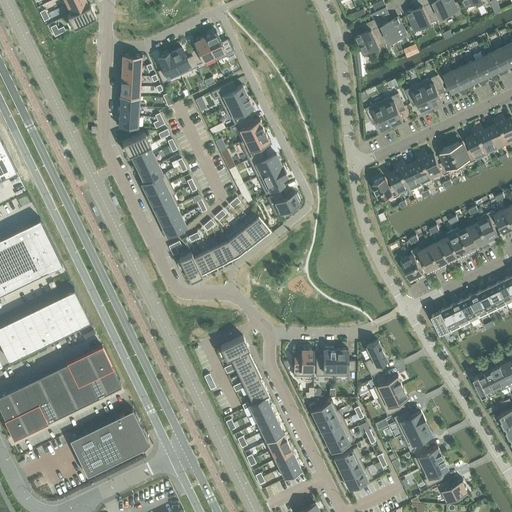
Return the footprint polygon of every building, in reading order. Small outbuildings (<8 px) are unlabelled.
[(85,0),(70,0),(66,2),(70,12),(87,3),(85,0)] [(431,22),(436,20),(427,0),(413,0),(416,7),(407,11),(415,29),(422,26),(423,28),(432,24),(431,22)] [(427,0),(436,20),(442,17),(443,19),(452,15),(451,13),(457,10),(452,0),(427,0)] [(70,12),(66,14),(72,25),(95,14),(89,2),(87,3),(70,12)] [(386,13),(374,19),(385,43),(391,41),(392,43),(401,38),(400,36),(406,33),(398,16),(389,20),(386,13)] [(380,46),(385,43),(374,19),(362,24),(365,31),(356,35),(364,53),(371,50),(372,52),(381,48),(380,46)] [(215,29),(205,34),(214,54),(216,59),(227,54),(226,52),(233,49),(227,36),(221,39),(216,29),(215,29)] [(196,46),(190,49),(192,52),(197,65),(198,67),(205,64),(203,59),(214,54),(205,34),(193,39),(196,46)] [(180,45),(169,50),(179,70),(180,73),(197,65),(192,52),(186,55),(181,45),(180,45)] [(506,67),(511,64),(504,46),(494,51),(502,68),(504,73),(507,71),(506,67)] [(163,66),(156,69),(162,81),(180,73),(179,70),(169,50),(158,55),(163,66)] [(501,74),(504,73),(502,68),(494,51),(484,55),(492,73),(499,70),(501,74)] [(121,52),(121,62),(140,64),(140,53),(121,52)] [(486,76),(492,73),(484,55),(474,60),(483,77),(484,82),(488,80),(486,76)] [(481,83),(484,82),(483,77),(474,60),(465,64),(473,82),(479,79),(481,83)] [(121,62),(120,73),(139,74),(140,64),(121,62)] [(466,85),(473,82),(465,64),(455,69),(463,86),(465,91),(468,89),(466,85)] [(461,92),(465,91),(463,86),(455,69),(444,73),(453,91),(459,88),(461,92)] [(120,77),(120,83),(127,83),(139,84),(139,74),(120,73),(120,77)] [(438,74),(422,82),(422,83),(433,105),(443,101),(438,90),(444,88),(438,74)] [(212,76),(205,80),(208,86),(215,82),(212,76)] [(233,80),(211,90),(214,98),(219,96),(223,105),(248,94),(242,82),(236,85),(233,80)] [(422,110),(433,105),(422,83),(422,82),(405,89),(412,103),(418,100),(422,110)] [(119,89),(119,93),(138,94),(139,84),(127,83),(120,83),(119,89)] [(398,92),(382,100),(382,101),(393,124),(403,119),(398,109),(404,106),(398,92)] [(119,93),(118,103),(137,104),(138,94),(119,93)] [(248,94),(223,105),(229,117),(231,116),(234,121),(236,121),(246,116),(243,110),(253,105),(248,94)] [(201,95),(195,98),(198,103),(203,101),(201,95)] [(382,100),(366,107),(372,121),(378,118),(383,128),(393,124),(382,101),(382,100)] [(118,103),(118,114),(137,114),(137,104),(118,103)] [(118,114),(117,124),(136,125),(137,114),(118,114)] [(246,116),(236,121),(239,127),(237,128),(242,139),(244,138),(253,133),(264,128),(261,122),(259,117),(252,120),(250,114),(246,116)] [(503,115),(499,117),(505,131),(509,139),(511,138),(511,117),(506,121),(503,115)] [(496,125),(490,128),(494,135),(498,144),(509,139),(505,131),(499,117),(494,119),(496,125)] [(482,125),(477,127),(483,140),(487,149),(498,144),(494,135),(490,128),(484,131),(482,125)] [(473,149),(470,150),(475,160),(489,154),(487,149),(483,140),(477,127),(472,129),(475,135),(468,138),(471,146),(473,149)] [(242,139),(240,140),(248,157),(262,150),(259,144),(270,139),(269,137),(270,136),(267,129),(265,130),(264,128),(253,133),(244,138),(242,139)] [(143,130),(120,141),(126,153),(149,141),(143,130)] [(0,136),(0,178),(17,170),(0,136)] [(147,142),(128,152),(133,161),(152,152),(147,142)] [(459,142),(451,146),(452,147),(460,164),(461,166),(475,160),(470,150),(468,151),(464,142),(463,142),(460,143),(459,142)] [(445,162),(442,163),(447,173),(461,166),(460,164),(452,147),(451,146),(444,149),(444,150),(441,152),(441,153),(445,162)] [(262,150),(248,157),(257,174),(281,162),(276,151),(265,156),(262,150)] [(426,151),(421,153),(423,159),(427,166),(431,175),(442,170),(444,174),(447,173),(442,163),(440,164),(438,161),(435,153),(428,156),(426,151)] [(152,152),(133,161),(138,171),(157,162),(152,152)] [(419,161),(412,164),(416,171),(420,180),(431,175),(427,166),(423,159),(421,153),(416,155),(419,161)] [(404,161),(399,163),(402,169),(405,176),(409,185),(409,186),(411,190),(422,184),(420,180),(416,171),(412,164),(406,166),(404,161)] [(157,162),(138,171),(142,181),(159,173),(162,171),(157,162)] [(281,162),(257,174),(265,192),(283,183),(280,177),(287,174),(286,172),(287,171),(283,163),(282,164),(281,162)] [(395,185),(393,186),(397,196),(400,194),(398,190),(409,186),(409,185),(405,176),(402,169),(399,163),(394,165),(397,171),(390,174),(394,181),(395,185)] [(142,181),(140,182),(145,192),(164,183),(169,180),(164,170),(162,171),(159,173),(142,181)] [(394,197),(397,196),(393,186),(390,187),(386,178),(386,177),(384,178),(383,177),(375,181),(375,182),(374,183),(376,188),(378,191),(376,192),(379,198),(381,198),(392,193),(394,197)] [(164,183),(145,192),(150,202),(169,193),(172,192),(174,191),(169,180),(164,183)] [(145,192),(140,182),(139,182),(165,233),(160,223),(155,212),(150,202),(145,192)] [(280,188),(266,195),(275,213),(280,211),(286,208),(287,210),(294,206),(293,205),(300,201),(298,199),(300,198),(296,191),(295,192),(294,189),(283,194),(280,188)] [(169,193),(150,202),(155,212),(174,203),(177,202),(172,192),(169,193)] [(174,203),(155,212),(160,223),(179,213),(174,203)] [(511,217),(507,208),(496,213),(495,214),(493,210),(492,211),(497,222),(500,221),(505,231),(511,228),(511,230),(511,217)] [(495,224),(497,222),(492,211),(478,217),(480,221),(489,239),(492,244),(496,242),(494,237),(500,234),(495,224)] [(179,213),(160,223),(165,233),(185,224),(179,213)] [(257,213),(249,219),(260,234),(268,227),(257,213)] [(40,217),(0,236),(0,292),(62,263),(40,217)] [(479,222),(470,226),(479,244),(484,241),(487,247),(492,244),(489,239),(480,221),(478,217),(477,218),(479,222)] [(249,219),(241,225),(253,240),(260,234),(249,219)] [(241,225),(233,231),(245,246),(253,240),(241,225)] [(474,246),(479,244),(470,226),(460,231),(469,249),(471,254),(477,252),(474,246)] [(253,240),(245,246),(246,247),(269,228),(268,227),(260,234),(253,240)] [(458,227),(448,232),(450,236),(459,254),(462,259),(467,257),(464,251),(469,249),(460,231),(458,227)] [(233,231),(226,237),(236,253),(245,246),(233,231)] [(449,236),(441,240),(449,258),(452,264),(457,261),(454,256),(459,254),(450,236),(448,232),(447,232),(449,236)] [(226,237),(217,241),(225,258),(236,253),(226,237)] [(444,261),(449,258),(441,240),(430,245),(439,263),(442,269),(447,266),(444,261)] [(217,241),(208,245),(216,262),(225,258),(217,241)] [(208,245),(200,249),(208,266),(216,262),(208,245)] [(434,266),(439,263),(430,245),(420,250),(424,258),(429,268),(431,274),(437,271),(434,266)] [(419,261),(424,258),(420,250),(418,246),(412,249),(414,253),(404,258),(408,266),(405,268),(410,277),(412,276),(418,273),(421,279),(426,276),(423,271),(419,261)] [(200,249),(191,254),(199,271),(208,266),(200,249)] [(189,250),(177,256),(188,278),(200,273),(199,271),(191,254),(189,250)] [(208,266),(199,271),(226,259),(225,258),(216,262),(208,266)] [(507,303),(511,301),(511,289),(506,277),(499,280),(497,281),(501,291),(505,299),(507,303)] [(498,308),(507,303),(505,299),(501,291),(497,281),(490,285),(487,286),(496,304),(498,308)] [(489,312),(498,308),(496,304),(487,286),(481,289),(478,290),(483,300),(487,308),(489,312)] [(480,317),(489,312),(487,308),(483,300),(478,290),(471,294),(469,295),(478,313),(480,317)] [(470,321),(480,317),(478,313),(469,295),(462,298),(460,299),(464,309),(468,317),(470,321)] [(461,326),(470,321),(468,317),(464,309),(460,299),(453,303),(450,304),(459,322),(461,326)] [(452,331),(461,326),(459,322),(450,304),(444,307),(441,308),(446,318),(450,326),(452,331)] [(443,335),(452,331),(450,326),(446,318),(441,308),(432,313),(441,331),(443,335)] [(243,335),(220,346),(226,358),(230,356),(247,348),(249,347),(243,335)] [(372,357),(364,361),(371,375),(383,369),(379,363),(387,359),(384,353),(381,345),(378,339),(366,345),(372,357)] [(109,359),(110,359),(102,343),(87,350),(97,370),(111,364),(109,359)] [(294,354),(294,375),(300,375),(301,375),(313,375),(314,375),(314,347),(313,347),(313,348),(301,348),(301,347),(301,355),(294,355),(294,354)] [(233,362),(228,364),(231,370),(236,368),(234,365),(251,357),(247,348),(230,356),(233,362)] [(323,355),(316,355),(316,375),(323,375),(335,375),(335,348),(323,348),(323,355)] [(348,348),(335,348),(335,375),(348,375),(348,370),(355,370),(355,359),(348,359),(348,348)] [(77,354),(88,375),(97,370),(87,350),(77,354)] [(68,359),(78,380),(88,375),(77,354),(68,359)] [(251,357),(234,365),(236,368),(239,374),(256,366),(251,357)] [(492,368),(479,374),(479,373),(474,376),(483,394),(487,392),(489,396),(511,384),(511,357),(501,363),(492,367),(492,368)] [(67,360),(58,365),(68,385),(78,380),(68,359),(67,360)] [(107,390),(121,384),(111,364),(97,370),(107,390)] [(68,385),(58,365),(48,370),(58,390),(68,385)] [(242,381),(237,383),(240,388),(245,386),(243,383),(260,375),(256,366),(239,374),(242,381)] [(58,390),(48,370),(38,374),(48,394),(58,390)] [(107,390),(97,370),(88,375),(97,395),(107,390)] [(377,383),(373,385),(373,386),(378,397),(391,390),(402,385),(400,379),(397,374),(398,374),(397,373),(387,379),(383,372),(374,377),(377,383)] [(28,379),(38,399),(48,394),(38,374),(28,379)] [(97,395),(88,375),(78,380),(87,400),(97,395)] [(260,375),(243,383),(245,386),(248,392),(265,384),(260,375)] [(38,399),(28,379),(18,384),(28,404),(38,399)] [(87,400),(78,380),(68,385),(77,405),(87,400)] [(28,404),(18,384),(8,389),(18,409),(28,404)] [(265,384),(248,392),(252,401),(252,402),(266,395),(266,396),(269,394),(265,384)] [(77,405),(68,385),(58,390),(67,410),(77,405)] [(391,390),(378,397),(383,407),(384,408),(387,414),(405,406),(402,399),(408,396),(408,395),(407,395),(405,391),(402,385),(391,390)] [(8,389),(0,392),(0,406),(4,416),(18,409),(8,389)] [(48,394),(58,414),(67,410),(58,390),(48,394)] [(58,414),(48,394),(38,399),(48,419),(58,414)] [(252,401),(248,403),(250,406),(253,412),(270,404),(266,396),(266,395),(252,402),(252,401)] [(28,404),(38,425),(48,420),(48,419),(38,399),(28,404)] [(314,402),(309,404),(311,409),(310,409),(310,410),(311,410),(316,420),(337,409),(332,400),(332,399),(317,406),(314,402)] [(18,409),(28,430),(38,425),(28,404),(18,409)] [(270,404),(253,412),(257,421),(274,413),(270,404)] [(504,425),(505,425),(511,421),(511,406),(499,413),(502,418),(501,418),(504,425)] [(134,410),(133,408),(101,423),(70,438),(87,474),(119,459),(123,457),(128,454),(133,452),(138,449),(144,447),(143,446),(144,445),(145,446),(148,440),(147,440),(146,439),(147,438),(144,432),(141,425),(140,423),(137,418),(136,416),(134,410)] [(337,409),(316,420),(321,430),(342,420),(344,419),(339,408),(337,409)] [(4,416),(5,417),(4,417),(14,437),(14,436),(28,430),(18,409),(4,416)] [(407,409),(393,416),(396,422),(402,433),(414,428),(426,422),(421,411),(420,410),(410,415),(407,409)] [(274,413),(257,421),(262,431),(279,422),(274,413)] [(385,418),(375,422),(378,429),(388,424),(385,418)] [(342,420),(321,430),(326,441),(347,430),(349,429),(344,419),(342,420)] [(279,422),(262,431),(266,440),(283,431),(279,422)] [(414,428),(402,433),(407,445),(411,443),(414,448),(424,443),(421,438),(431,433),(426,422),(414,428)] [(347,430),(326,441),(331,450),(330,450),(330,451),(354,440),(354,439),(349,429),(347,430)] [(266,440),(266,441),(267,440),(271,449),(279,445),(288,441),(286,437),(284,432),(284,431),(283,431),(266,440)] [(279,445),(271,449),(275,458),(292,450),(290,445),(288,441),(279,445)] [(414,448),(412,449),(415,456),(413,457),(419,468),(421,467),(420,467),(443,456),(442,455),(439,449),(437,445),(427,450),(424,443),(414,448)] [(355,446),(334,456),(339,467),(360,457),(360,458),(362,456),(357,445),(355,446)] [(292,450),(275,458),(280,467),(297,459),(292,450)] [(443,456),(420,467),(421,467),(419,468),(423,478),(424,479),(427,486),(445,477),(442,470),(448,467),(446,463),(443,458),(443,456)] [(360,457),(339,467),(344,478),(365,467),(360,458),(360,457)] [(397,457),(392,460),(395,467),(401,465),(397,457)] [(297,459),(280,467),(284,476),(284,477),(284,478),(302,469),(302,468),(301,468),(297,459)] [(365,467),(344,478),(349,488),(370,478),(372,477),(367,466),(365,467)] [(449,477),(437,483),(440,489),(441,490),(446,501),(455,497),(456,499),(463,496),(462,494),(469,491),(469,490),(468,490),(463,479),(452,484),(449,477)] [(320,511),(316,502),(297,511),(296,511),(320,511)] [(412,502),(412,506),(417,506),(416,511),(422,511),(423,503),(412,502)]
